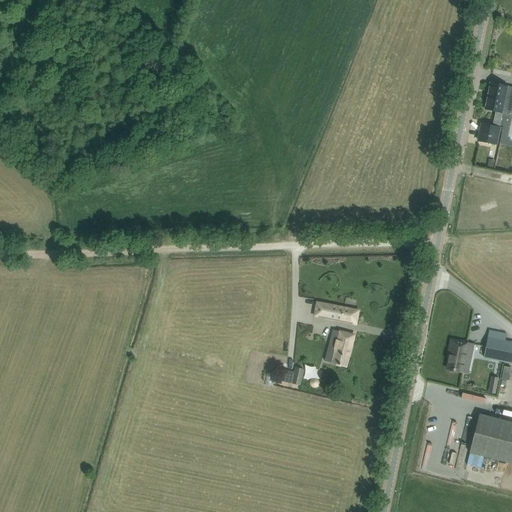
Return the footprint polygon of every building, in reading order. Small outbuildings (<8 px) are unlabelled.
[(490,83),(488,95),(511,100),(511,103),(511,106),(511,87),(508,86),(490,83)] [(482,124),(478,141),(496,144),(499,128),(482,124)] [(455,268),(480,285),(485,278),(460,260),(455,268)] [(358,311),(327,305),(324,318),(356,324),(358,311)] [(506,334),(490,331),(485,358),(511,363),(511,342),(505,341),(506,334)] [(354,335),(340,332),(334,353),(328,351),(326,361),(346,366),(354,335)] [(467,342),(452,339),(449,353),(451,353),(447,369),(468,373),(470,364),(463,362),(467,342)] [(301,386),(304,369),(295,367),(294,372),(280,368),(277,381),(301,386)] [(504,367),(502,380),(509,381),(511,368),(504,367)] [(490,386),(488,393),(495,394),(497,387),(490,386)] [(511,397),(511,392),(511,387),(506,386),(503,395),(511,397)] [(470,453),(479,455),(511,463),(511,422),(489,417),(480,414),(470,453)]
